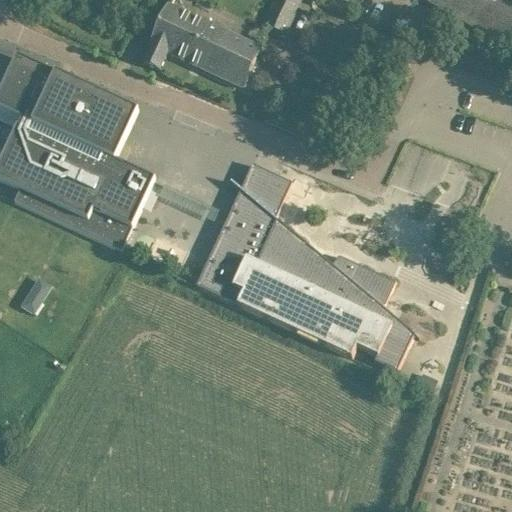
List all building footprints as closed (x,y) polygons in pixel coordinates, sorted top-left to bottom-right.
[(275,0),(264,26),(287,36),(301,0),(275,0)] [(511,0),(425,0),(425,2),(511,49),(511,0)] [(169,7),(144,65),(160,73),(168,55),(243,91),(262,50),(169,7)] [(15,205),(123,254),(156,182),(117,163),(140,115),(76,85),(18,59),(0,97),(0,111),(24,122),(20,130),(18,129),(0,168),(0,182),(21,192),(15,205)] [(375,365),(398,375),(415,339),(420,342),(420,341),(384,311),(396,285),(340,258),(333,268),(277,221),(293,186),(254,167),(242,192),(241,193),(224,231),(197,289),(353,361),(358,350),(378,359),(375,365)]
